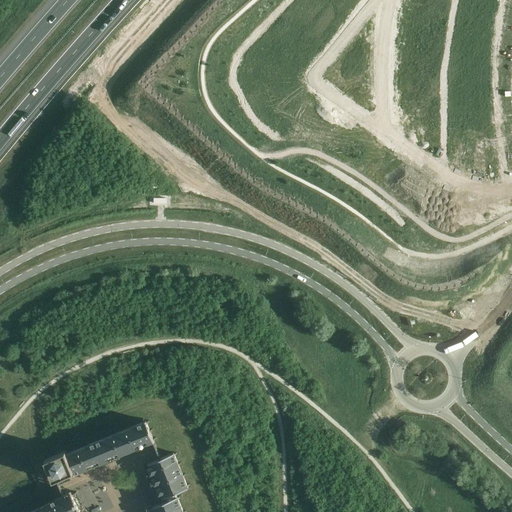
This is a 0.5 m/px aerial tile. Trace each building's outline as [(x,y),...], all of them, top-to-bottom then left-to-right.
[(478,0),(477,6),(496,9),(497,0),(478,0)] [(477,6),(476,16),(495,19),(496,9),(477,6)] [(476,16),(474,25),(492,28),(493,28),(495,19),(476,16)] [(473,25),(472,34),(491,37),(492,28),(474,25),(473,25)] [(472,34),(470,44),(489,47),(491,37),(472,34)] [(470,44),(469,53),(488,56),(489,47),(470,44)] [(462,64),(461,70),(473,72),(474,66),(487,68),(488,56),(469,53),(467,65),(462,64)] [(401,62),(400,75),(422,76),(422,67),(436,68),(437,57),(413,56),(413,63),(401,62)] [(467,88),(466,103),(490,103),(490,88),(467,88)] [(315,103),(303,125),(317,132),(315,135),(321,138),(327,128),(321,125),(329,111),(315,103)] [(475,109),(454,111),(455,122),(466,121),(467,134),(476,133),(476,136),(484,135),(484,133),(490,132),(489,116),(481,117),(481,115),(480,115),(480,117),(477,117),(477,115),(477,117),(475,117),(475,109)] [(359,143),(352,156),(361,162),(365,156),(379,166),(389,151),(383,147),(377,143),(370,139),(365,147),(359,143)] [(481,144),(467,146),(469,163),(478,162),(480,176),(495,174),(492,151),(482,152),(481,144)] [(399,156),(384,175),(401,188),(399,190),(404,194),(411,185),(402,178),(412,166),(399,156)] [(146,421),(66,453),(65,451),(45,459),(54,480),(73,472),(74,474),(154,441),(146,421)] [(188,487),(174,453),(148,463),(162,498),(163,498),(164,502),(151,507),(153,511),(183,511),(177,496),(177,497),(175,493),(188,487)] [(34,473),(30,458),(15,462),(19,477),(34,473)] [(70,492),(29,511),(84,511),(86,511),(79,497),(74,500),(70,492)]
